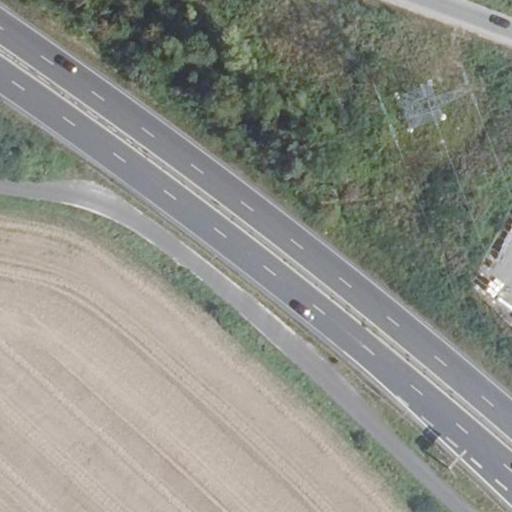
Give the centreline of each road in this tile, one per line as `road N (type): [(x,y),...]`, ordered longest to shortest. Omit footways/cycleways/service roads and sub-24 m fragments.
road 1 (trunk): [(0,80),(311,309),(511,481)]
road 2 (trunk): [(511,432),(335,280),(0,32)]
